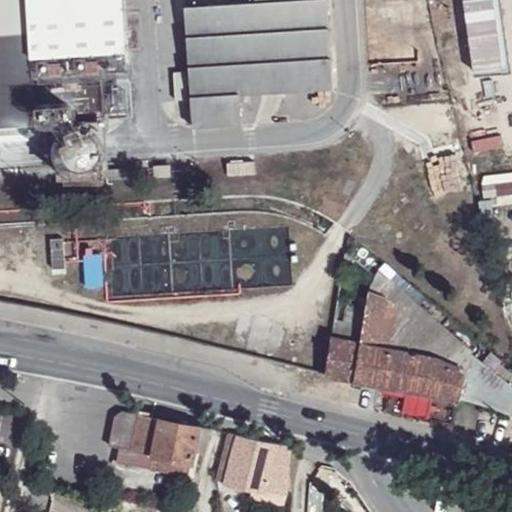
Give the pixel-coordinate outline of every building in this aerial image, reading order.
[(0,0),(0,36),(25,35),(23,0),(0,0)] [(51,119),(102,117),(101,99),(94,0),(23,0),(25,35),(30,121),(51,119)] [(94,0),(101,99),(128,97),(122,0),(94,0)] [(316,0),(175,0),(177,18),(179,45),(182,80),(184,109),(230,107),(228,77),(322,72),(319,36),(317,9),(316,0)] [(0,122),(30,121),(25,35),(0,36),(0,122)] [(508,117),(463,121),(466,160),(511,156),(508,117)] [(30,121),(0,122),(0,141),(52,137),(51,119),(30,121)] [(64,156),(65,174),(105,172),(104,154),(102,122),(63,124),(64,156)] [(226,179),(253,178),(252,165),(225,167),(226,179)] [(153,182),(169,181),(169,169),(152,170),(153,182)] [(122,185),(141,183),(141,171),(121,172),(122,185)] [(118,182),(118,173),(107,174),(108,183),(118,182)] [(464,374),(474,361),(372,278),(370,288),(376,290),(375,295),(385,300),(396,310),(393,331),(408,334),(405,352),(435,359),(464,374)] [(355,384),(459,403),(464,374),(435,359),(405,352),(389,350),(393,331),(396,310),(385,300),(375,295),(370,293),(361,347),(355,384)] [(408,334),(393,331),(389,350),(405,352),(408,334)] [(326,378),(355,384),(361,347),(332,341),(326,378)] [(459,403),(511,422),(511,392),(510,390),(474,361),(464,374),(459,403)] [(114,416),(113,422),(128,412),(122,410),(114,416)] [(160,419),(128,412),(113,422),(108,445),(119,447),(116,462),(188,476),(191,464),(194,447),(198,427),(160,419)] [(198,427),(194,447),(199,448),(205,450),(209,429),(198,427)] [(216,447),(225,449),(228,432),(218,431),(216,447)] [(289,447),(228,432),(225,449),(217,481),(258,489),(285,494),(289,447)] [(199,448),(194,447),(191,464),(196,465),(199,448)] [(285,494),(258,489),(257,497),(284,502),(285,494)]
